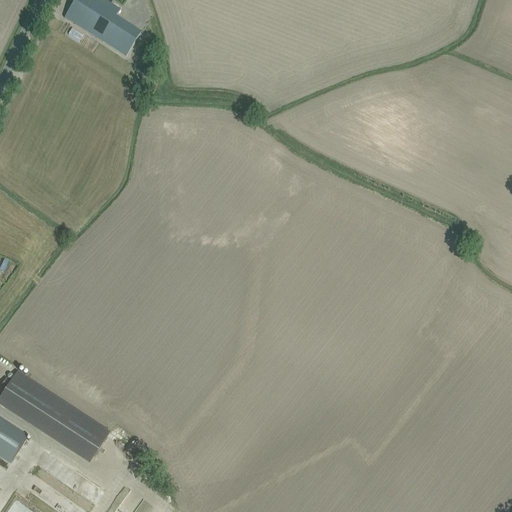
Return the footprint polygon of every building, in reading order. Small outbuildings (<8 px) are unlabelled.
[(120,11),(103,0),(75,0),(64,18),(126,58),(140,35),(115,19),(120,11)] [(51,47),(115,83),(124,66),(60,31),(51,47)] [(35,83),(123,134),(138,109),(49,58),(35,83)] [(128,155),(36,97),(21,120),(114,178),(128,155)] [(42,145),(45,136),(32,132),(29,140),(42,145)] [(5,391),(0,399),(0,407),(89,465),(110,433),(17,372),(11,382),(6,378),(0,388),(5,391)] [(0,457),(10,465),(28,436),(0,417),(0,457)] [(78,493),(84,478),(75,474),(68,489),(78,493)]
